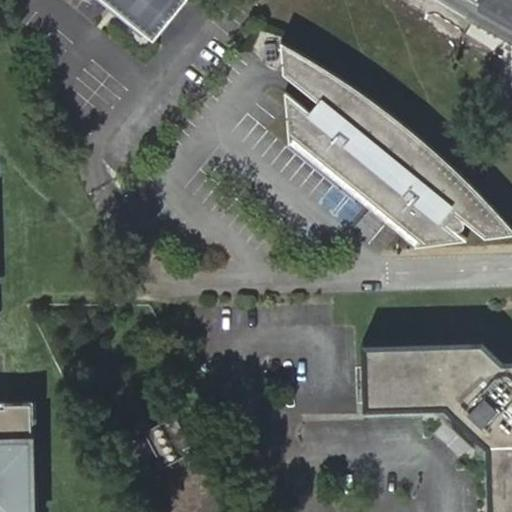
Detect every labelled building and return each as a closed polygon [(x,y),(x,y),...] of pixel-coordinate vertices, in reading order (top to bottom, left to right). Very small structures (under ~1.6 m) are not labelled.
[(157,0),(101,0),(134,27),(157,0)] [(284,135),(413,238),(465,231),(442,213),(450,206),(482,230),(511,225),(511,220),(482,187),(438,143),(379,97),(323,58),(276,35),(278,69),(314,97),(307,106),(282,87),(284,135)] [(488,444),(488,456),(488,511),(511,511),(511,347),(496,348),(481,334),(359,337),(361,403),(426,402),(440,401),(488,444)] [(33,511),(30,398),(0,399),(0,511),(33,511)] [(426,402),(488,456),(488,444),(440,401),(426,402)] [(196,452),(176,417),(147,434),(166,468),(196,452)]
